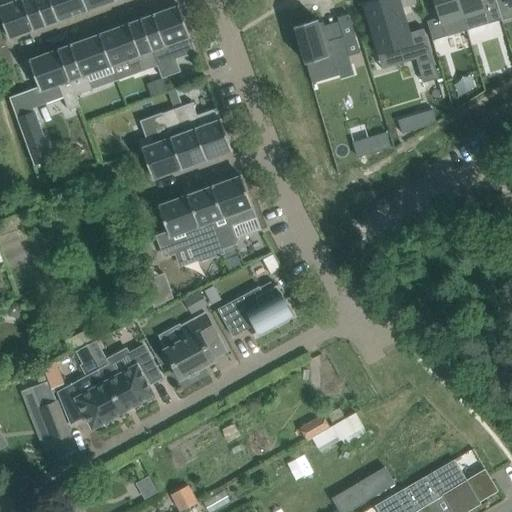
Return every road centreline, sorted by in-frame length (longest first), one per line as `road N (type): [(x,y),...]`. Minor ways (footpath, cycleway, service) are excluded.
road 1 (residential): [(352,316),(0,506)]
road 2 (residential): [(269,149),(352,316)]
road 3 (residential): [(166,0),(13,56)]
road 4 (residential): [(216,0),(269,149)]
